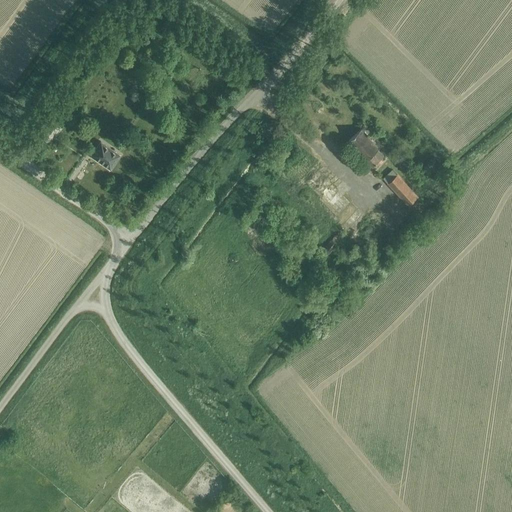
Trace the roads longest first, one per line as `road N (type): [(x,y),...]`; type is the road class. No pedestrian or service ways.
road 1 (unclassified): [(125,239),(336,0)]
road 2 (unclassified): [(259,511),(104,315)]
road 3 (track): [(511,125),(411,215),(384,210)]
road 4 (unclassified): [(125,239),(0,152)]
road 5 (unclassified): [(0,407),(76,306)]
